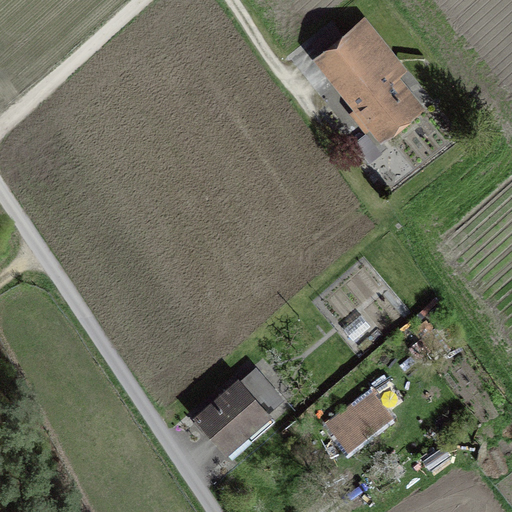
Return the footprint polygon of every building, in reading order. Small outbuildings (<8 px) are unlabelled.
[(400,77),(408,71),(366,18),(313,60),(381,144),(422,108),(400,77)] [(344,329),(353,340),(370,326),(361,315),(344,329)] [(339,339),(321,353),(337,372),(354,357),(339,339)] [(274,420),(269,415),(284,401),(256,369),(238,381),(193,420),(231,461),(274,420)] [(347,457),(392,418),(372,392),(325,423),(347,457)]
